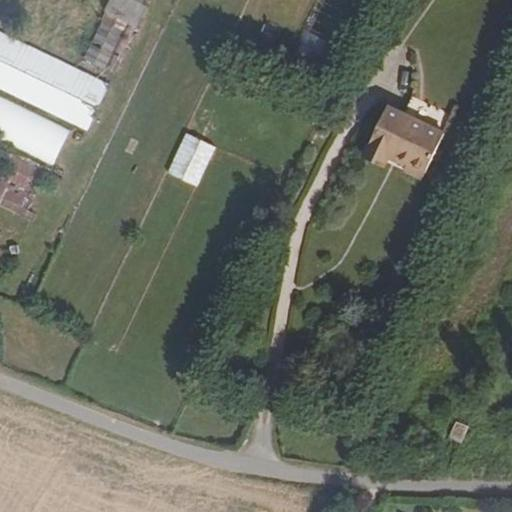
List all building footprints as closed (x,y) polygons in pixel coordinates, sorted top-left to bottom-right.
[(115,73),(146,0),(113,0),(86,61),(115,73)] [(0,88),(28,102),(88,131),(110,85),(50,56),(0,31),(0,88)] [(430,182),(452,136),(411,117),(396,110),(374,155),(393,164),(395,160),(406,165),(407,162),(415,165),(412,173),(430,182)] [(170,174),(201,187),(219,146),(188,133),(170,174)] [(46,173),(16,158),(5,181),(0,178),(0,207),(24,219),(46,173)] [(393,164),(412,173),(415,165),(407,162),(406,165),(395,160),(393,164)] [(469,427),(455,421),(443,447),(457,453),(469,427)]
